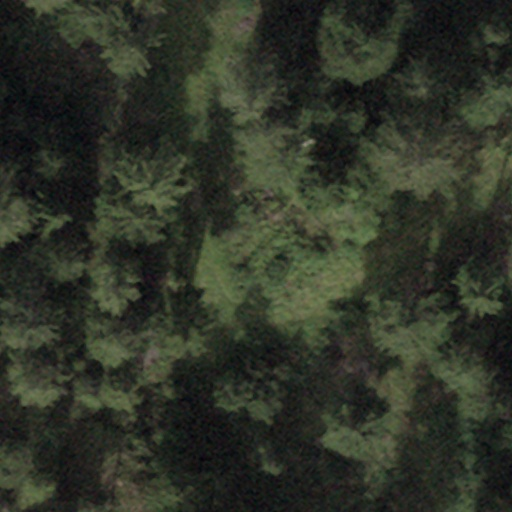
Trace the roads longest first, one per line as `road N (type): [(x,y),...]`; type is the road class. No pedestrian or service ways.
road 1 (track): [(186,0),(186,134),(207,289),(255,320),(348,281),(497,164),(511,140)]
road 2 (track): [(450,511),(416,454),(390,248)]
